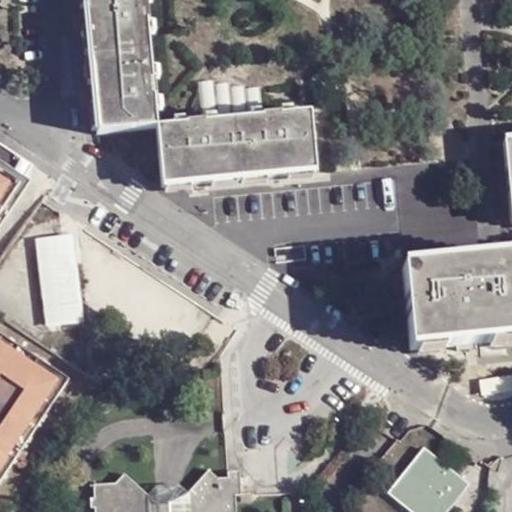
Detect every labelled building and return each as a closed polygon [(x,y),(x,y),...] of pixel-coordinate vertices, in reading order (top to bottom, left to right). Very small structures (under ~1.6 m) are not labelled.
[(147,117),(138,0),(79,0),(80,5),(83,44),(86,83),(89,121),(147,117)] [(302,105),(147,117),(152,177),(196,174),(276,167),(307,165),(302,105)] [(511,135),(500,137),(506,219),(511,218),(511,135)] [(18,189),(0,177),(0,186),(13,195),(18,189)] [(0,214),(13,195),(0,186),(0,214)] [(68,239),(38,242),(48,324),(80,321),(74,265),(71,265),(68,239)] [(511,253),(402,264),(409,343),(463,338),(511,334),(511,253)] [(0,488),(64,391),(0,348),(0,488)] [(425,453),(387,498),(403,511),(450,511),(469,489),(425,453)] [(235,511),(235,498),(242,498),(241,475),(229,475),(228,480),(220,481),(209,473),(178,504),(156,505),(126,476),(115,485),(95,486),(95,498),(92,498),(92,507),(96,507),(96,511),(235,511)]
